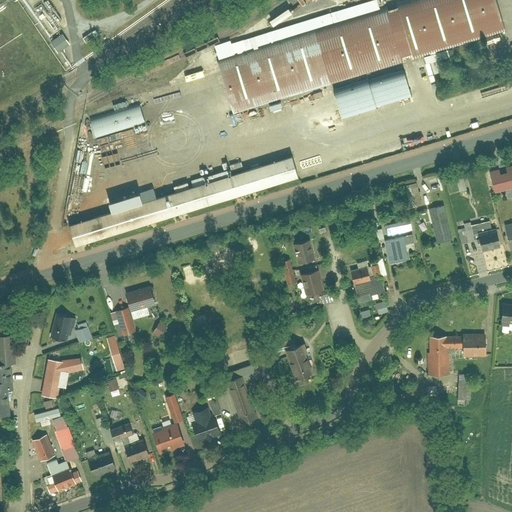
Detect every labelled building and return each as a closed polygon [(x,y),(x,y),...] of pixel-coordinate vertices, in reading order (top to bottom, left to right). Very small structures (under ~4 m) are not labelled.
[(497,0),(419,0),(219,61),(235,115),(508,32),(497,0)] [(405,71),(336,90),(343,117),(412,98),(405,71)] [(89,119),(95,138),(145,123),(139,104),(89,119)] [(291,158),(67,225),(74,246),(298,179),(291,158)] [(497,169),(487,173),(491,184),(501,181),(497,169)] [(464,180),(456,182),(459,193),(467,191),(464,180)] [(418,185),(407,188),(413,210),(423,207),(418,185)] [(433,243),(452,239),(445,207),(427,211),(433,243)] [(484,254),(502,250),(498,232),(493,233),(491,223),(472,228),(471,223),(463,225),(465,230),(459,231),(462,245),(480,240),(484,254)] [(383,239),(388,264),(409,261),(404,235),(383,239)] [(298,264),(315,260),(310,238),(293,242),(298,264)] [(280,262),(285,285),(298,282),(293,259),(280,262)] [(377,263),(350,269),(356,295),(383,289),(377,263)] [(306,295),(322,291),(316,269),(300,273),(306,295)] [(147,286),(124,292),(129,312),(153,305),(147,286)] [(511,304),(503,304),(502,325),(511,325),(511,304)] [(123,308),(111,312),(119,334),(130,331),(123,308)] [(51,336),(65,340),(71,319),(56,315),(51,336)] [(168,329),(160,324),(153,334),(161,339),(168,329)] [(511,325),(502,325),(502,335),(511,334),(511,325)] [(80,344),(93,339),(88,326),(75,330),(80,344)] [(463,338),(430,338),(431,381),(450,380),(450,351),(463,350),(463,359),(487,358),(486,334),(463,334),(463,338)] [(114,337),(106,339),(115,371),(124,369),(114,337)] [(0,338),(0,362),(10,362),(9,338),(0,338)] [(297,380),(315,373),(302,342),(284,349),(297,380)] [(62,374),(84,371),(82,359),(62,362),(48,361),(42,397),(58,401),(62,374)] [(10,362),(0,362),(0,415),(12,415),(10,362)] [(470,383),(458,382),(457,397),(469,398),(470,383)] [(400,386),(400,398),(425,399),(425,387),(400,386)] [(174,395),(165,398),(175,425),(183,422),(174,395)] [(217,400),(209,403),(214,418),(222,416),(217,400)] [(209,408),(193,413),(196,422),(192,424),(198,442),(220,434),(216,421),(213,422),(209,408)] [(110,429),(115,442),(121,461),(128,458),(130,464),(150,457),(141,431),(134,433),(130,422),(110,429)] [(162,427),(152,430),(161,456),(186,447),(178,424),(163,430),(162,427)] [(109,426),(101,428),(107,445),(115,442),(110,429),(109,426)] [(69,429),(56,433),(62,451),(75,447),(69,429)] [(32,441),(41,463),(56,457),(48,435),(32,441)] [(85,453),(94,477),(118,468),(111,452),(98,457),(95,449),(85,453)] [(57,460),(48,464),(59,493),(83,483),(78,470),(73,472),(68,461),(58,464),(57,460)]
